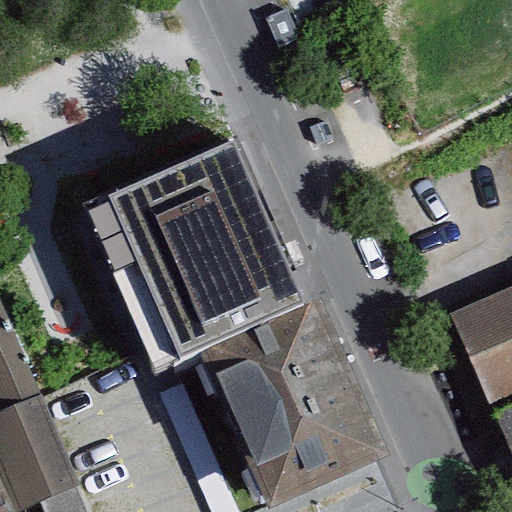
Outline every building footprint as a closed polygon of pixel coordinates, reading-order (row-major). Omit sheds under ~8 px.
[(122,234),(159,321),(283,267),(245,181),(122,234)] [(511,300),(465,321),(506,419),(511,415),(511,300)] [(313,301),(198,351),(268,511),(275,511),(384,465),(313,301)] [(0,420),(42,402),(0,306),(0,420)] [(49,511),(84,496),(42,402),(0,420),(0,461),(23,511),(49,511)] [(90,511),(84,496),(49,511),(90,511)]
